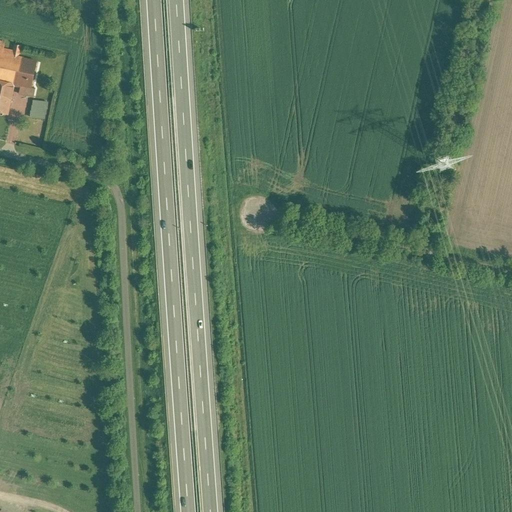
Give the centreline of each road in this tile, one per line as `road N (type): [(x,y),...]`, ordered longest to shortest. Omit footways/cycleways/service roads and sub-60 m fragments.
road 1 (motorway): [(154,0),(188,511)]
road 2 (motorway): [(210,511),(176,0)]
road 3 (unclassified): [(139,511),(118,221),(101,183),(0,156)]
road 4 (residential): [(254,212),(511,271)]
